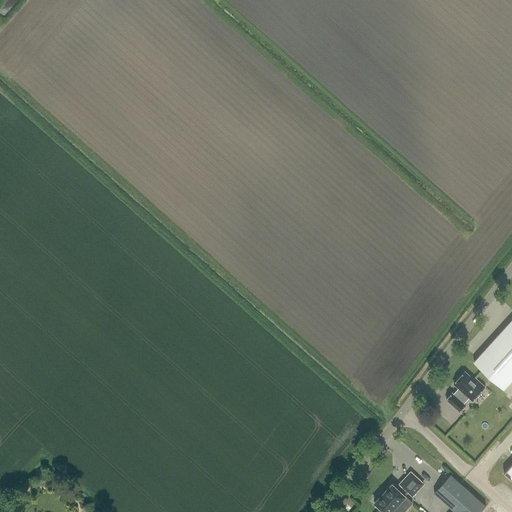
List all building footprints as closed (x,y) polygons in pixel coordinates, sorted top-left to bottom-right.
[(511,380),(511,319),(474,362),(504,389),(511,380)] [(452,397),(446,404),(459,416),(465,409),(464,408),(469,402),(472,405),(484,391),(474,382),(473,384),(464,376),(453,388),(460,395),(455,400),(452,397)] [(511,462),(503,472),(511,480),(511,462)] [(413,496),(423,484),(411,472),(400,484),(413,496)] [(480,511),(486,505),(451,474),(434,493),(454,511),(452,511),(480,511)] [(391,511),(405,497),(391,485),(374,504),(382,511),(391,511)]
